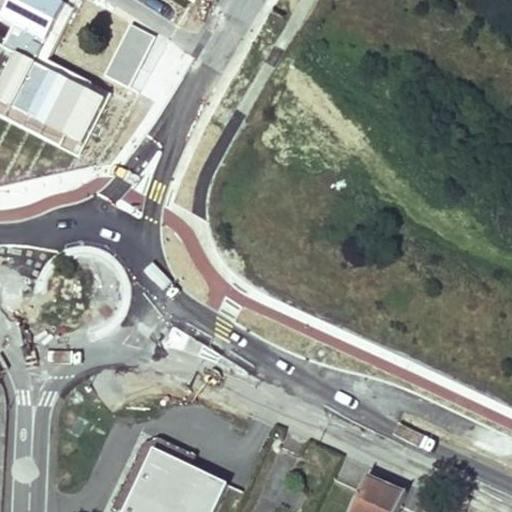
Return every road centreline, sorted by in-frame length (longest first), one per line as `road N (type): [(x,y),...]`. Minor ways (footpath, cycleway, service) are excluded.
road 1 (primary): [(321,390),(166,291),(131,280)]
road 2 (primary): [(116,336),(273,388),(321,390)]
road 3 (primary): [(511,481),(321,390)]
road 4 (tertiary): [(126,258),(164,139)]
road 5 (tertiary): [(164,139),(76,219)]
